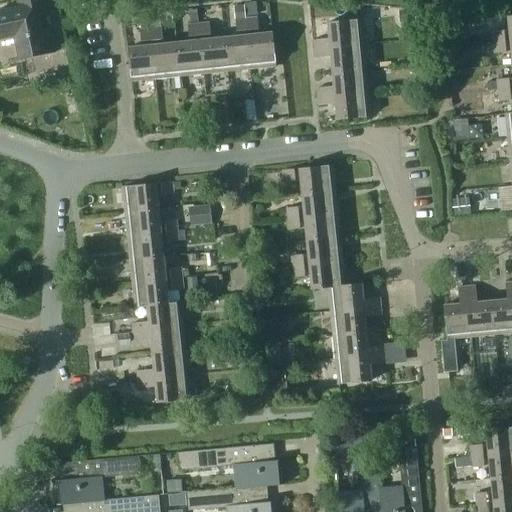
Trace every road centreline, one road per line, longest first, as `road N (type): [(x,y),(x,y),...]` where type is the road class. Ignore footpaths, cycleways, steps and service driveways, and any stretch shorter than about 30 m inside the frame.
road 1 (residential): [(18,459),(49,359),(55,177)]
road 2 (residential): [(442,511),(423,253)]
road 3 (residential): [(423,253),(386,156),(341,143),(236,155)]
road 4 (residential): [(131,166),(105,0)]
road 5 (residential): [(247,280),(236,155)]
